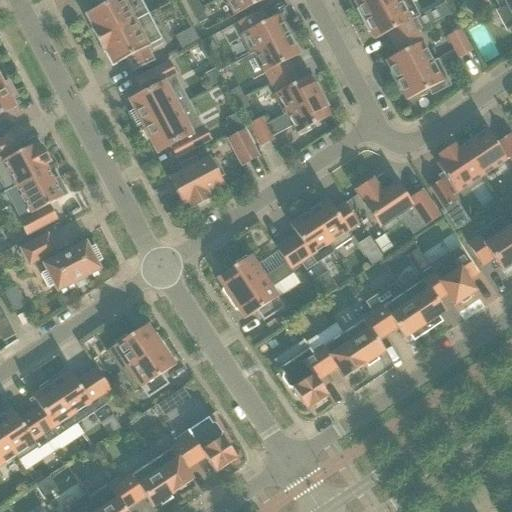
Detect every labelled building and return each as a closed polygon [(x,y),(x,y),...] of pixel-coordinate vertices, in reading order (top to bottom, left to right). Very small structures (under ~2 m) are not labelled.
[(97,42),(148,15),(140,0),(92,0),(97,9),(89,13),(96,27),(91,30),(97,42)] [(201,8),(196,0),(188,0),(186,1),(192,13),(201,8)] [(265,0),(225,0),(234,16),(265,0)] [(361,22),(399,2),(402,0),(354,0),(358,9),(355,10),(361,22)] [(361,22),(367,34),(370,32),(374,40),(388,33),(393,44),(415,32),(421,30),(415,19),(418,17),(409,0),(402,0),(399,2),(361,22)] [(506,6),(511,16),(511,0),(475,0),(494,0),(499,9),(506,6)] [(192,13),(198,24),(207,20),(201,8),(192,13)] [(249,56),(255,53),(290,35),(285,24),(282,26),(277,16),(266,22),(260,11),(238,23),(244,34),(238,36),(249,56)] [(165,47),(148,15),(97,42),(103,54),(108,51),(116,65),(124,60),(131,73),(153,62),(150,55),(165,47)] [(481,54),(494,46),(483,27),(470,34),(481,54)] [(459,31),(447,37),(459,59),(470,53),(459,31)] [(393,83),(431,63),(415,32),(393,44),(399,54),(385,61),(390,70),(389,74),(393,83)] [(295,45),(290,35),(255,53),(270,83),(292,72),(287,62),(298,56),(293,46),(295,45)] [(141,127),(177,108),(169,92),(180,87),(175,76),(176,76),(169,63),(136,81),(142,94),(128,102),(133,111),(128,114),(135,128),(140,125),(141,127)] [(436,73),(431,63),(393,83),(397,91),(401,92),(406,101),(428,90),(431,96),(450,86),(442,70),(436,73)] [(298,83),(292,72),(270,83),(276,94),(273,96),(283,116),(286,114),(322,95),(316,83),(313,85),(309,77),(298,83)] [(3,87),(0,82),(0,114),(14,107),(10,101),(15,98),(7,84),(3,87)] [(328,107),(322,95),(286,114),(296,134),(298,133),(299,137),(310,131),(309,128),(330,117),(325,109),(328,107)] [(184,121),(177,108),(141,127),(151,144),(154,142),(160,152),(170,147),(176,158),(209,141),(204,131),(203,132),(195,116),(184,121)] [(226,128),(229,135),(245,126),(238,114),(226,120),(229,126),(226,128)] [(260,147),(272,141),(260,119),(249,125),(260,147)] [(481,177),(509,159),(511,163),(511,138),(510,135),(495,145),(486,131),(485,132),(483,128),(469,137),(471,141),(461,148),(481,177)] [(244,132),(228,140),(241,166),(257,157),(244,132)] [(3,193),(3,194),(47,171),(44,166),(50,163),(41,147),(36,150),(33,145),(17,154),(15,150),(16,149),(9,136),(0,141),(0,174),(8,173),(15,186),(3,193)] [(461,148),(456,151),(453,146),(438,156),(441,161),(436,164),(443,176),(439,179),(440,181),(429,188),(443,209),(455,202),(452,197),(481,177),(461,148)] [(209,162),(208,160),(198,165),(194,158),(180,165),(184,172),(170,180),(183,205),(188,203),(190,208),(209,198),(206,193),(221,185),(218,179),(223,176),(214,159),(209,162)] [(53,181),(47,171),(3,194),(16,188),(23,201),(15,209),(21,222),(19,223),(25,236),(57,220),(49,205),(62,199),(61,198),(66,195),(58,179),(53,181)] [(354,192),(379,229),(411,207),(425,227),(439,217),(421,192),(407,201),(406,199),(407,198),(403,192),(402,193),(396,184),(394,186),(386,174),(373,182),(372,180),(370,182),(368,179),(355,188),(357,190),(354,192)] [(315,204),(306,210),(333,251),(352,238),(347,232),(357,225),(343,204),(333,211),(326,200),(317,206),(315,204)] [(333,251),(306,210),(296,216),(298,219),(289,225),(296,236),(286,242),(300,263),(305,272),(334,252),(333,251)] [(511,236),(508,230),(484,246),(479,237),(467,245),(481,267),(492,259),(501,273),(502,272),(505,276),(511,271),(511,236)] [(53,286),(57,293),(72,285),(73,285),(74,284),(76,287),(84,283),(82,280),(84,279),(84,278),(100,270),(96,264),(101,261),(94,246),(89,249),(85,243),(71,250),(68,245),(55,251),(47,235),(20,250),(29,266),(40,261),(46,272),(40,274),(48,289),(53,286)] [(300,263),(286,242),(276,249),(285,263),(290,270),(300,263)] [(459,248),(429,268),(446,295),(453,306),(459,302),(461,305),(470,300),(468,296),(474,292),(467,281),(477,275),(459,248)] [(221,292),(227,302),(263,277),(249,257),(248,258),(244,257),(235,263),(234,267),(216,279),(222,287),(221,292)] [(292,274),(290,270),(285,263),(263,277),(227,302),(233,311),(237,312),(244,320),(256,312),(263,322),(284,308),(271,289),(292,274)] [(436,302),(446,295),(429,268),(398,289),(428,333),(442,323),(438,316),(443,313),(436,302)] [(428,333),(398,289),(395,283),(365,303),(372,314),(386,335),(396,329),(403,339),(408,336),(413,343),(428,333)] [(16,290),(2,296),(12,316),(26,310),(16,290)] [(376,342),(386,335),(372,314),(342,334),(363,366),(365,365),(367,368),(378,361),(376,358),(383,353),(376,342)] [(120,373),(162,345),(156,335),(152,334),(146,326),(129,337),(124,336),(115,343),(114,347),(106,352),(120,373)] [(363,366),(342,334),(312,354),(326,375),(336,368),(343,379),(363,366)] [(169,354),(162,345),(120,373),(134,394),(140,389),(147,399),(168,385),(161,375),(174,367),(168,359),(169,354)] [(316,382),(326,375),(312,354),(309,349),(278,370),(282,375),(281,379),(287,389),(291,390),(306,412),(327,398),(316,382)] [(96,370),(86,376),(100,397),(110,391),(96,370)] [(104,405),(100,397),(86,376),(76,383),(69,372),(60,379),(58,376),(48,382),(76,424),(104,405)] [(76,424),(48,382),(39,389),(41,391),(31,397),(38,408),(28,415),(47,442),(76,424)] [(47,442),(28,415),(19,421),(12,411),(3,416),(0,415),(0,433),(15,456),(18,461),(47,442)] [(177,438),(180,443),(194,464),(204,458),(215,474),(236,460),(221,438),(222,434),(215,424),(211,423),(208,418),(177,438)] [(0,466),(15,456),(0,433),(0,466)] [(184,471),(194,464),(180,443),(150,463),(171,495),(192,482),(184,471)] [(171,495),(150,463),(120,483),(134,504),(144,498),(151,509),(159,503),(161,506),(171,500),(169,497),(171,495)] [(134,504),(120,483),(118,479),(88,499),(96,511),(125,511),(124,511),(134,504)] [(67,511),(96,511),(88,499),(85,496),(66,509),(67,511)]
